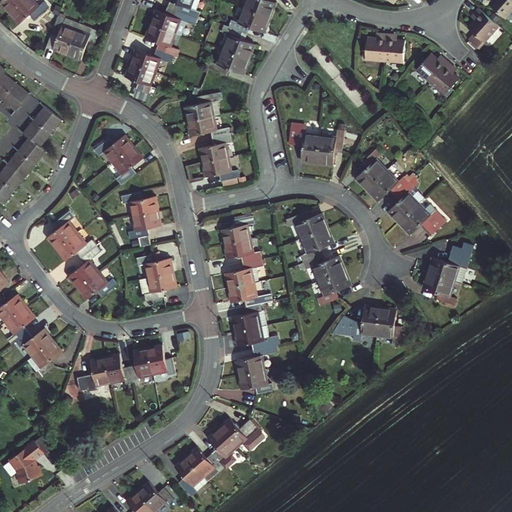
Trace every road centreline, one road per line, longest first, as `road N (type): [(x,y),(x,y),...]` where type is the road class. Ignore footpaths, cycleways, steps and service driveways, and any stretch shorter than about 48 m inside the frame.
road 1 (residential): [(94,94),(60,182),(7,231),(57,298),(90,322),(120,327),(207,312)]
road 2 (residential): [(207,312),(212,358),(196,408),(48,511)]
road 3 (residential): [(320,4),(301,19),(260,87),(272,189)]
road 4 (residential): [(94,94),(144,119),(165,141),(184,208)]
road 5 (residential): [(272,189),(319,186),(348,200),(386,263)]
road 6 (residential): [(453,0),(433,16),(405,21),(320,4)]
